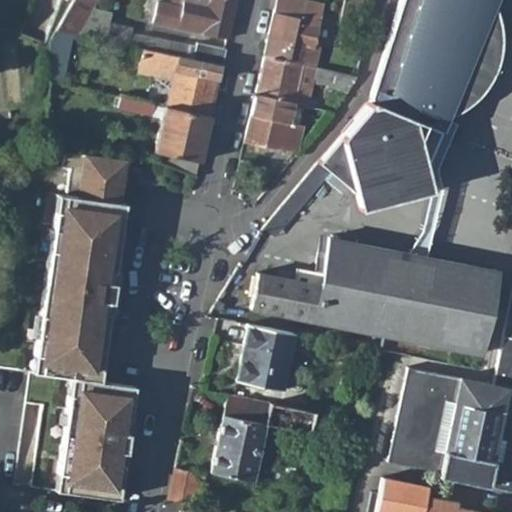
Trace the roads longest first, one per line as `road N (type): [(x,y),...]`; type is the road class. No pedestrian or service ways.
road 1 (residential): [(380,0),(364,81),(320,145),(263,212),(241,227),(207,225)]
road 2 (residential): [(207,225),(249,0)]
road 3 (residential): [(207,225),(161,221),(133,352),(175,368)]
road 4 (residential): [(143,511),(175,368)]
road 5 (residential): [(175,368),(207,225)]
